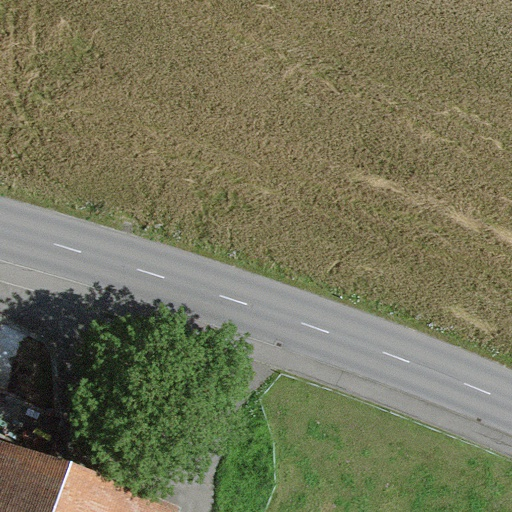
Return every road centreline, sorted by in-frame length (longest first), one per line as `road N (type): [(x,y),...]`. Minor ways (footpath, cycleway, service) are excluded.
road 1 (tertiary): [(0,226),(261,308),(511,402)]
road 2 (track): [(204,511),(261,308)]
